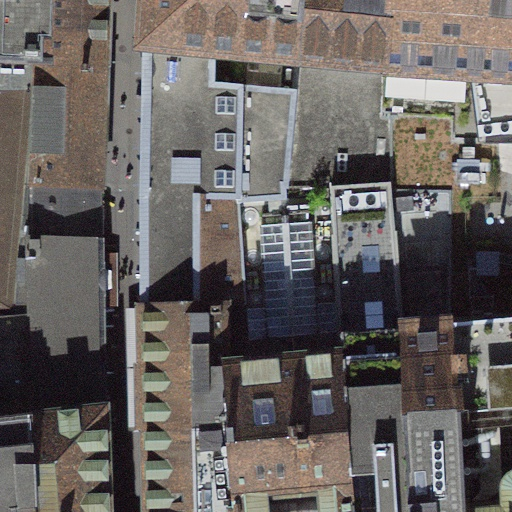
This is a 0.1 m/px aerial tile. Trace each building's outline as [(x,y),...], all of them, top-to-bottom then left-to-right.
[(0,0),(0,58),(104,64),(106,0),(0,0)] [(303,0),(149,0),(146,42),(298,55),(303,0)] [(300,55),(288,187),(331,185),(390,182),(390,116),(381,115),(383,63),(390,0),(303,0),(298,55),(300,55)] [(381,115),(390,116),(452,120),(453,142),(511,142),(511,0),(390,0),(383,63),(381,115)] [(144,307),(244,304),(237,203),(285,200),(284,187),(288,187),(300,55),(298,55),(146,42),(144,164),(144,307)] [(29,239),(29,185),(100,187),(102,126),(104,64),(0,58),(0,316),(31,314),(29,239)] [(511,142),(453,142),(452,120),(390,116),(390,182),(390,192),(450,194),(449,333),(453,334),(458,412),(511,407),(511,409),(511,142)] [(413,511),(402,335),(390,192),(390,182),(331,185),(341,367),(343,367),(345,419),(344,419),(351,489),(353,511),(413,511)] [(100,214),(100,187),(29,185),(29,239),(101,241),(100,214)] [(353,511),(351,489),(344,419),(345,419),(343,367),(341,367),(331,185),(288,187),(284,187),(285,200),(295,360),(295,422),(303,511),(353,511)] [(450,194),(390,192),(402,335),(413,511),(462,511),(465,511),(458,412),(453,334),(449,333),(450,194)] [(303,511),(295,422),(295,360),(285,200),(237,203),(244,304),(248,363),(223,364),(229,426),(224,426),(232,506),(232,511),(303,511)] [(101,241),(29,239),(31,314),(34,418),(103,410),(102,326),(101,241)] [(248,363),(244,304),(144,307),(148,511),(232,511),(232,506),(224,426),(229,426),(223,364),(248,363)] [(31,314),(0,316),(0,511),(35,511),(32,418),(34,418),(31,314)] [(462,511),(511,511),(511,409),(511,407),(458,412),(465,511),(462,511)] [(107,511),(103,410),(34,418),(32,418),(35,511),(107,511)]
